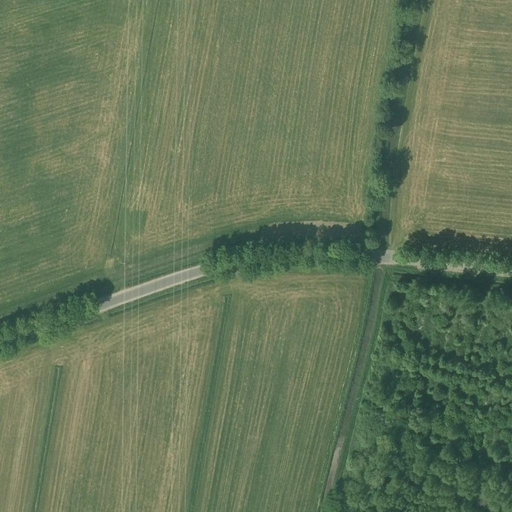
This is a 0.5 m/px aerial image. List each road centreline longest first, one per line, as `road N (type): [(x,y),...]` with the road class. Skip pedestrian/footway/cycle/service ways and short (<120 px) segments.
road 1 (tertiary): [(0,340),(241,260),(376,258)]
road 2 (tertiary): [(511,271),(376,258)]
